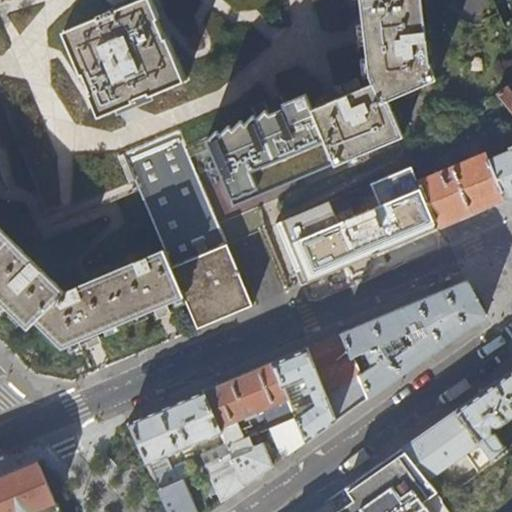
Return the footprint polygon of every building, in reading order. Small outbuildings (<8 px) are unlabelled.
[(92,94),(102,116),(137,102),(136,99),(143,96),(151,92),(153,95),(187,80),(169,39),(166,40),(158,20),(160,19),(152,0),(139,0),(116,10),(115,7),(99,14),(100,17),(66,31),(84,74),(86,73),(95,93),(92,94)] [(313,108),(333,156),(337,165),(406,136),(391,101),(438,81),(430,63),(422,0),(362,0),(367,41),(372,76),(374,83),(344,95),(313,108)] [(511,94),(511,95),(506,88),(499,93),(511,109),(511,94)] [(499,142),(511,131),(511,109),(499,93),(469,114),(485,152),(506,200),(511,197),(511,144),(509,138),(499,142)] [(256,116),(249,124),(244,121),(236,130),(231,126),(225,134),(220,130),(210,141),(234,198),(333,156),(313,108),(307,94),(286,104),(288,108),(270,115),(261,119),(256,116)] [(164,249),(184,296),(198,329),(227,317),(254,305),(189,150),(180,130),(124,154),(164,249)] [(419,180),(421,187),(438,228),(469,215),(506,200),(485,152),(419,180)] [(398,245),(438,228),(421,187),(315,232),(331,273),(350,265),(398,245)] [(0,298),(7,306),(30,329),(37,322),(64,348),(81,341),(100,333),(154,310),(169,303),(184,296),(164,249),(66,292),(0,227),(0,298)] [(434,353),(487,316),(477,298),(468,281),(399,309),(342,333),(370,398),(434,353)] [(310,347),(307,348),(336,422),(354,409),(370,398),(342,333),(310,347)] [(336,422),(307,348),(298,352),(273,362),(289,400),(296,417),(307,442),(319,434),(336,422)] [(235,378),(204,391),(234,458),(256,448),(255,445),(251,436),(243,439),(237,422),(245,418),(247,420),(259,415),(258,413),(289,400),(273,362),(235,378)] [(511,371),(488,388),(457,410),(493,461),(507,450),(495,435),(491,434),(494,427),(495,427),(498,427),(500,427),(511,417),(511,371)] [(234,458),(204,391),(167,407),(130,423),(168,511),(207,511),(211,510),(204,497),(194,505),(184,482),(183,480),(178,483),(171,471),(163,457),(214,436),(218,445),(203,452),(217,491),(222,502),(245,485),(234,458)] [(430,429),(403,448),(428,479),(461,456),(474,476),(493,461),(457,410),(430,429)] [(283,459),(307,442),(296,417),(270,428),(283,459)] [(256,448),(234,458),(245,485),(260,475),(273,466),(272,463),(276,460),(268,439),(255,445),(256,448)] [(329,499),(338,511),(448,511),(442,501),(445,499),(433,485),(428,479),(403,448),(329,499)] [(193,478),(186,459),(178,462),(171,471),(178,483),(183,480),(184,482),(193,478)] [(6,475),(0,477),(0,511),(37,511),(40,510),(56,503),(38,461),(6,475)] [(454,470),(433,485),(445,499),(464,484),(454,470)] [(338,511),(329,499),(311,511),(338,511)]
